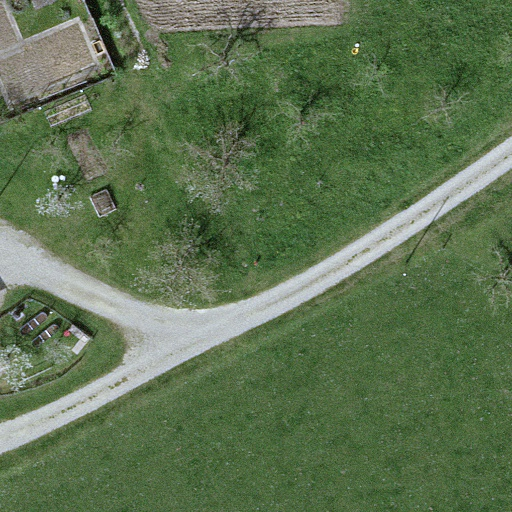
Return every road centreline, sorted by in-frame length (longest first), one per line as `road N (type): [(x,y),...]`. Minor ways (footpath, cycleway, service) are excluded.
road 1 (track): [(511,153),(342,268),(186,353),(0,259)]
road 2 (track): [(186,353),(35,443),(0,445)]
